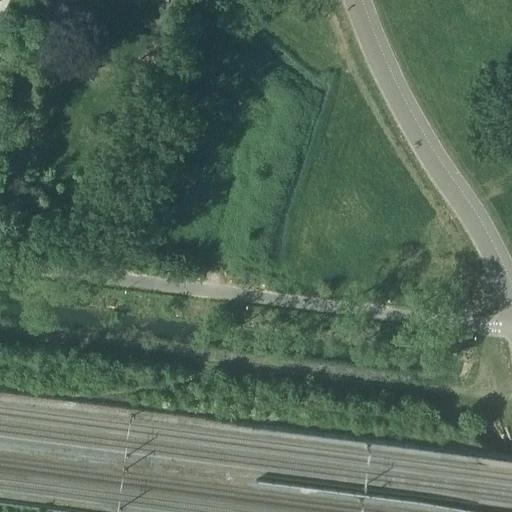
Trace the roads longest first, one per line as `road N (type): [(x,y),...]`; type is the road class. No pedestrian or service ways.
road 1 (unknown): [(323,0),(392,143),(460,250),(473,293),(472,345),(500,425),(504,466),(491,511)]
road 2 (unclassified): [(479,328),(0,265)]
